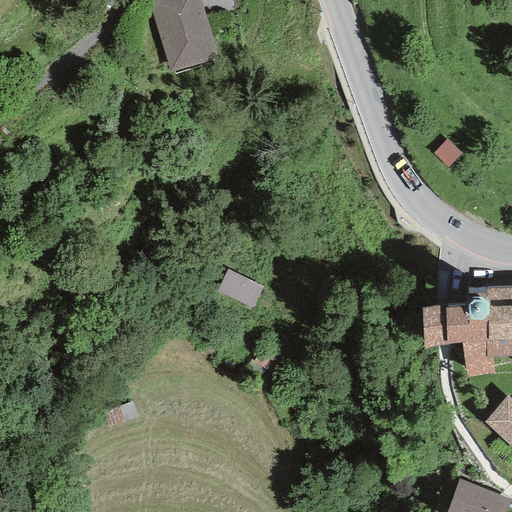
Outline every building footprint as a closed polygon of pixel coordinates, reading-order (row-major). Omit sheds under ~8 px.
[(201,0),(147,0),(169,72),(218,57),(201,0)] [(220,289),(253,303),(264,279),(230,265),(220,289)] [(511,286),(467,289),(467,306),(448,308),(445,308),(445,305),(422,308),(425,349),(449,345),(461,343),(467,377),(493,373),(492,357),(511,355),(511,286)] [(511,400),(507,396),(483,422),(511,448),(511,400)] [(506,511),(511,500),(459,480),(446,511),(506,511)]
